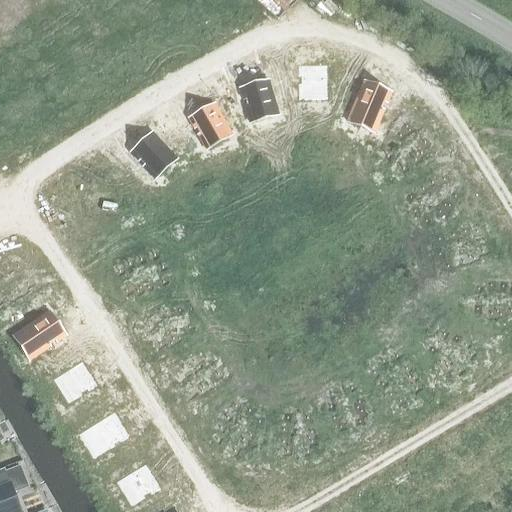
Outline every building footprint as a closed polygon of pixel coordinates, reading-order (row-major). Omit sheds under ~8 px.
[(299,88),(299,105),(329,105),(328,70),(299,70),(299,82),(302,82),(302,88),(299,88)] [(363,83),(346,123),(374,134),(384,111),(381,110),(383,104),(386,105),(390,94),(363,83)] [(270,86),(242,94),(245,105),(248,104),(249,110),(247,111),(251,127),(280,119),(270,86)] [(214,106),(188,120),(194,130),(197,129),(200,134),(197,136),(206,151),(231,136),(214,106)] [(152,134),(130,154),(138,163),(140,161),(144,165),(142,167),(154,180),(176,160),(152,134)] [(49,313),(13,337),(29,362),(50,347),(49,345),(54,342),(56,344),(65,338),(49,313)] [(54,384),(69,409),(84,400),(82,398),(88,394),(89,397),(99,391),(83,366),(54,384)] [(116,451),(114,448),(120,445),(121,448),(131,441),(115,416),(79,439),(95,464),(116,451)] [(0,486),(0,511),(19,511),(13,493),(27,488),(19,467),(3,473),(8,484),(0,486)] [(151,497),(152,500),(162,494),(147,468),(117,487),(132,511),(147,503),(145,500),(151,497)]
